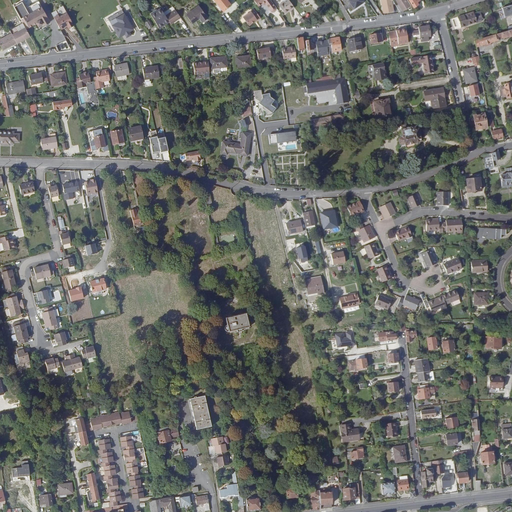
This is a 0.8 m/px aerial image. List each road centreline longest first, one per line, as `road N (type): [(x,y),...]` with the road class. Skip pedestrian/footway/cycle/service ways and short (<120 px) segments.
road 1 (tertiary): [(0,65),(440,9)]
road 2 (residential): [(363,190),(276,191),(152,166),(38,162)]
road 3 (residential): [(38,162),(56,248),(22,268),(39,344),(49,350),(87,342)]
road 4 (residential): [(440,9),(475,154)]
road 5 (secondary): [(372,511),(511,494)]
road 6 (residential): [(379,228),(431,212),(511,218)]
